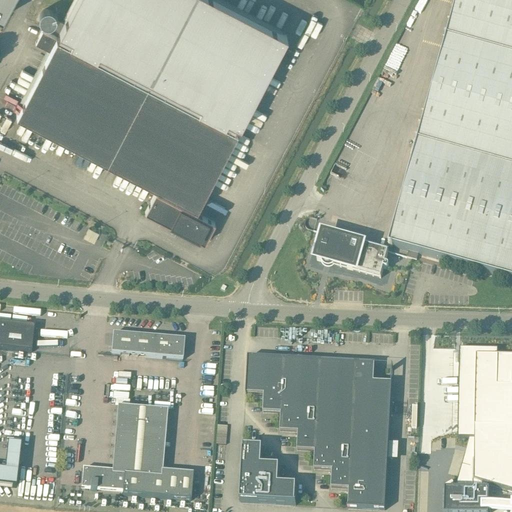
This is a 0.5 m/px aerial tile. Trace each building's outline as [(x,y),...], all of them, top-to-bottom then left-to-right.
[(0,0),(0,16),(8,0),(0,0)] [(233,128),(236,122),(240,125),(287,34),(222,0),(75,0),(57,36),(43,29),(35,42),(49,50),(16,114),(158,188),(157,191),(155,191),(145,211),(204,242),(215,221),(193,210),(195,207),(196,207),(237,130),(233,128)] [(393,248),(409,252),(407,259),(417,261),(418,255),(511,281),(511,0),(457,0),(389,247),(393,248)] [(373,115),(383,94),(373,89),(362,110),(373,115)] [(381,279),(388,253),(324,235),(317,261),(381,279)] [(0,350),(32,354),(34,328),(0,323),(0,350)] [(111,355),(183,361),(183,360),(182,360),(183,342),(113,336),(113,335),(111,355)] [(445,489),(444,511),(488,511),(489,501),(489,486),(511,492),(511,357),(498,357),(498,351),(460,350),(459,388),(465,388),(464,435),(458,434),(458,440),(470,441),(464,461),(455,489),(450,489),(445,489)] [(331,490),(349,491),(348,509),(385,511),(396,367),(395,367),(394,385),(374,384),(375,366),(376,366),(248,359),(246,397),(247,397),(247,396),(264,397),(263,415),(281,416),(280,434),(298,435),(297,453),(315,454),(314,471),(332,472),(331,490)] [(82,472),(81,491),(90,491),(91,492),(92,492),(93,492),(94,492),(95,492),(96,492),(97,492),(97,490),(123,492),(122,496),(190,502),(193,476),(162,473),(167,412),(117,408),(112,475),(98,474),(82,472)] [(217,434),(216,445),(225,446),(226,435),(227,427),(217,427),(217,434)] [(244,449),(244,448),(243,448),(240,504),(295,507),(296,488),(278,487),(279,469),(261,468),(262,450),(244,449)] [(5,469),(5,471),(0,470),(0,486),(16,489),(18,471),(5,469)]
